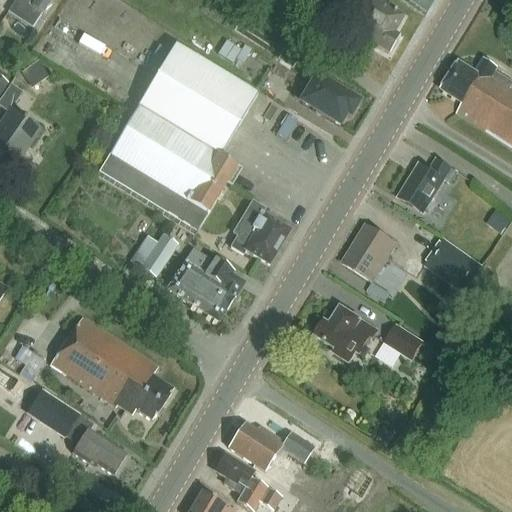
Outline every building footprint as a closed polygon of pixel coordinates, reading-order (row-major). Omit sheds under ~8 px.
[(26,8),(28,4),(21,0),(14,0),(5,14),(32,31),(41,17),(26,8)] [(36,0),(30,9),(40,15),(50,0),(36,0)] [(264,0),(238,0),(258,12),(264,0)] [(393,36),(403,19),(387,10),(388,7),(375,0),(363,0),(345,31),(388,56),(398,38),(393,36)] [(20,54),(5,44),(0,51),(0,73),(5,77),(20,54)] [(154,73),(166,52),(157,47),(145,68),(154,73)] [(222,159),(258,102),(174,49),(138,109),(96,179),(195,238),(237,168),(222,159)] [(457,113),(511,148),(511,85),(495,74),(497,70),(483,61),(474,75),(459,65),(442,91),(463,104),(457,113)] [(37,64),(20,75),(31,91),(48,80),(37,64)] [(0,96),(9,84),(0,78),(0,96)] [(316,79),(301,104),(313,110),(312,112),(325,120),(326,119),(339,126),(346,115),(350,118),(358,104),(342,94),(344,91),(329,82),(327,86),(316,79)] [(12,111),(23,94),(11,86),(0,101),(0,109),(8,115),(0,125),(0,161),(1,160),(15,170),(42,131),(12,111)] [(443,182),(450,186),(458,173),(438,161),(430,173),(420,167),(398,201),(422,216),(443,182)] [(262,215),(265,211),(253,204),(233,235),(238,238),(231,250),(243,257),(246,253),(269,267),(290,232),(262,215)] [(496,213),(487,226),(502,237),(511,224),(496,213)] [(372,284),(395,247),(364,228),(341,266),(372,284)] [(155,281),(177,247),(161,237),(156,246),(146,239),(129,264),(155,281)] [(441,242),(424,267),(464,294),(481,269),(441,242)] [(193,252),(167,292),(205,316),(219,325),(231,305),(234,300),(235,301),(244,285),(231,276),(230,272),(214,261),(212,265),(193,252)] [(369,337),(373,340),(378,332),(339,308),(329,325),(325,323),(315,339),(334,351),(332,354),(349,364),(356,352),(359,354),(369,337)] [(153,379),(158,371),(82,320),(51,367),(116,410),(117,408),(132,418),(136,413),(152,423),(174,392),(153,379)] [(394,328),(383,346),(411,363),(422,345),(394,328)] [(18,377),(31,385),(44,365),(20,350),(12,362),(23,369),(18,377)] [(0,372),(0,389),(13,398),(20,386),(0,372)] [(60,407),(47,427),(66,439),(66,438),(79,447),(73,456),(94,469),(96,467),(113,478),(127,458),(89,433),(93,427),(79,418),(78,418),(60,407)] [(281,449),(304,465),(314,450),(290,434),(284,443),(264,430),(260,436),(244,425),(228,449),(265,473),(281,449)] [(253,511),(257,505),(268,511),(272,511),(281,497),(251,479),(255,474),(223,455),(213,473),(226,481),(223,487),(239,496),(235,503),(249,511),(253,511)] [(231,511),(200,493),(188,511),(231,511)]
